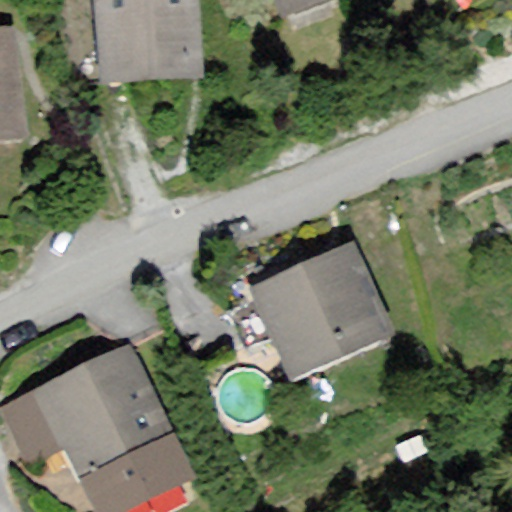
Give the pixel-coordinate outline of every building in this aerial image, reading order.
[(203,74),(198,0),(100,0),(106,80),(203,74)] [(328,0),(270,0),(279,20),(328,0)] [(15,25),(0,25),(0,143),(21,143),(15,25)] [(393,331),(352,238),(252,282),(292,375),(393,331)] [(124,511),(198,475),(130,340),(0,405),(0,413),(26,465),(60,447),(92,511),(124,511)]
